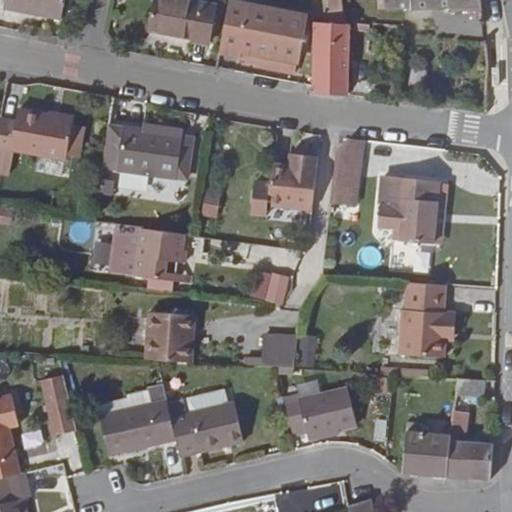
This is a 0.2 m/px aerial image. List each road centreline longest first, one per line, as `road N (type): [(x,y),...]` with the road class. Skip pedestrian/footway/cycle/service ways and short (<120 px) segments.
road 1 (residential): [(105,487),(115,511),(348,459),(424,505),(511,498)]
road 2 (residential): [(88,65),(337,114),(511,134)]
